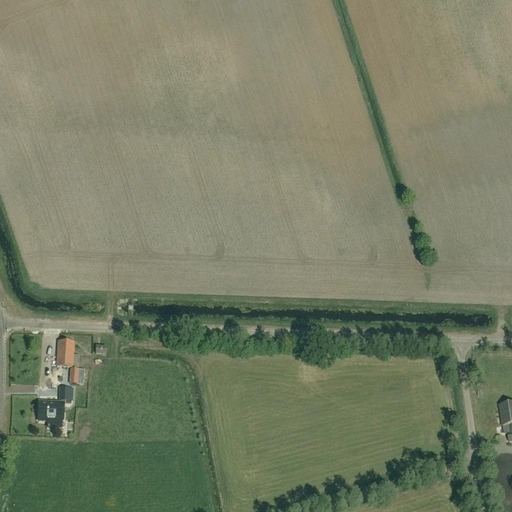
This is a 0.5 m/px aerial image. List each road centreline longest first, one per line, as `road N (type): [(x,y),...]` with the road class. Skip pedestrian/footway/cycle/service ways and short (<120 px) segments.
road 1 (unclassified): [(461,341),(0,324)]
road 2 (track): [(475,461),(297,511)]
road 3 (unclassified): [(461,341),(475,461)]
